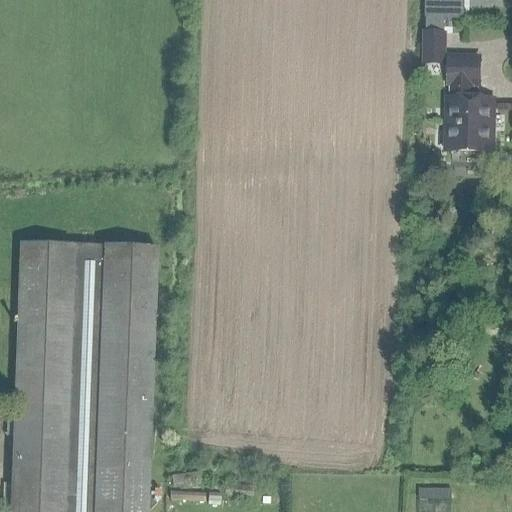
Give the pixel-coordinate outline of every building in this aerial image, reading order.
[(424,63),(443,63),(443,35),(425,35),(424,63)] [(468,152),(487,146),(487,135),(491,135),(492,102),(475,101),(475,86),(478,87),(479,60),(449,59),(448,86),(449,86),(449,101),(448,101),(447,128),(451,128),(451,145),(468,152)] [(144,511),(152,249),(17,244),(10,486),(9,494),(8,511),(144,511)] [(170,478),(172,489),(200,486),(198,475),(170,478)] [(218,488),(207,483),(205,488),(216,493),(218,488)] [(2,486),(1,494),(9,494),(10,486),(2,486)] [(223,496),(255,499),(256,489),(224,486),(223,496)] [(423,499),(454,499),(454,489),(423,488),(423,499)] [(168,495),(168,503),(203,504),(203,496),(168,495)] [(220,496),(208,496),(208,504),(220,504),(220,496)]
